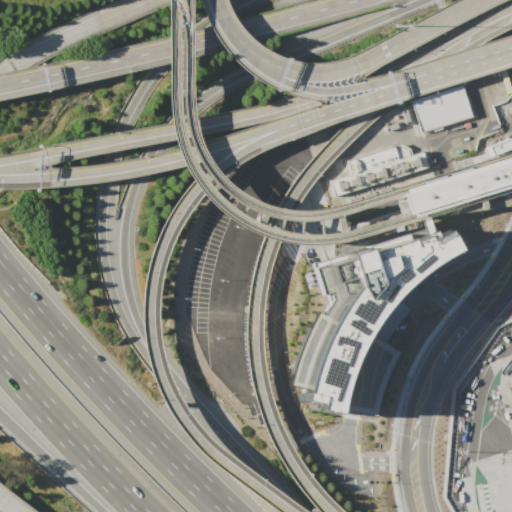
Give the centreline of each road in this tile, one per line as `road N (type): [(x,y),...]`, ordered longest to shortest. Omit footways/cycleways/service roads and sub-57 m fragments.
road 1 (motorway): [(328,511),(286,461),(258,396),(250,330),(264,245),(291,192),(361,115),(511,14)]
road 2 (motorway): [(146,0),(0,73),(1,501),(15,511)]
road 3 (motorway): [(162,371),(130,306),(121,245),(131,188),(157,139),(229,79),(420,0)]
road 4 (motorway): [(42,153),(291,102),(511,6)]
road 5 (motorway): [(222,463),(176,414),(152,361),(145,312),(157,246),(183,198),(222,160),(339,108)]
road 6 (motorway): [(162,371),(132,338),(111,296),(100,245),(103,182),(118,127),(144,82),(220,11)]
road 7 (motorway): [(0,83),(351,0)]
road 8 (motorway): [(0,177),(142,163),(339,108)]
road 9 (motorway): [(224,511),(0,270)]
road 10 (tertiary): [(503,277),(422,402),(412,464),(418,511)]
road 11 (residential): [(245,51),(269,75),(319,91),(486,55)]
road 12 (residential): [(245,51),(287,71),(333,71),(475,0)]
road 13 (motorway): [(0,360),(142,511)]
road 14 (motorway): [(256,475),(162,371)]
road 15 (motorway): [(0,416),(101,511)]
road 16 (motorway): [(339,108),(459,63)]
